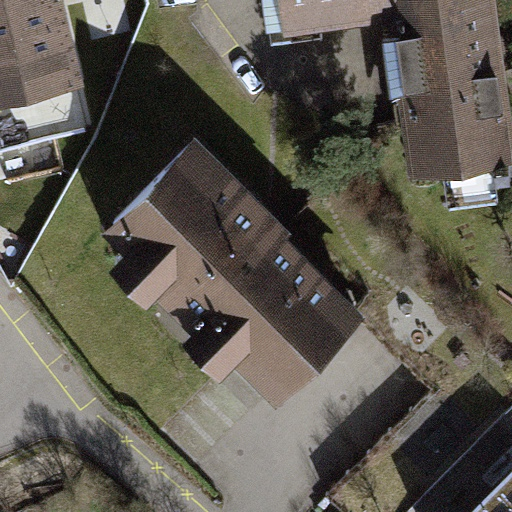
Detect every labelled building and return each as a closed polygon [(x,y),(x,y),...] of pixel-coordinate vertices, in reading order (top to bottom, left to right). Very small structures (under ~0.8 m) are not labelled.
[(0,0),(0,144),(1,151),(88,132),(77,84),(85,83),(66,0),(0,0)] [(406,7),(405,0),(276,0),(279,24),(387,10),(406,7)] [(405,0),(406,7),(387,10),(408,169),(511,155),(511,82),(501,0),(405,0)] [(230,358),(276,403),(369,309),(191,134),(102,224),(121,242),(104,259),(142,296),(150,288),(186,323),(176,333),(216,372),(230,358)] [(511,511),(511,473),(472,511),(511,511)]
